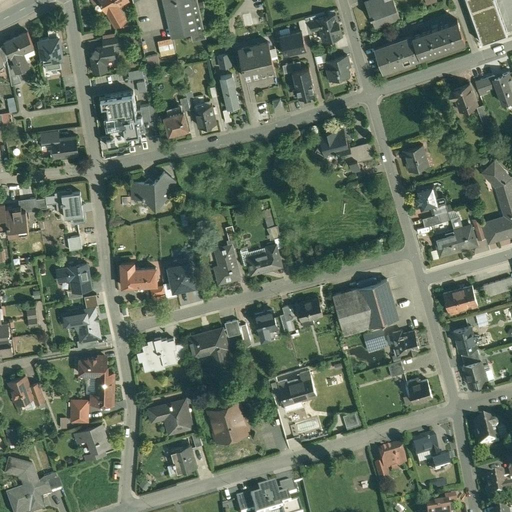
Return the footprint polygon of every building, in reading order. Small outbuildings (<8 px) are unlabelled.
[(99,0),(115,25),(127,18),(119,4),(125,0),(99,0)] [(197,0),(162,0),(171,36),(157,39),(161,55),(175,52),(172,36),(191,31),(192,39),(206,36),(197,0)] [(332,0),(310,0),(313,9),(332,4),(333,4),(332,0)] [(384,0),(366,0),(365,1),(371,16),(370,16),(371,17),(372,17),(375,26),(400,16),(393,0),(384,0)] [(494,0),(467,0),(483,40),(507,31),(494,0)] [(332,4),(313,9),(314,15),(334,9),(333,4),(332,4)] [(335,13),(310,20),(313,31),(320,28),(323,40),(342,35),(335,13)] [(251,14),(242,15),(244,27),(258,24),(257,18),(252,18),(251,14)] [(456,20),(438,26),(438,25),(431,27),(431,28),(413,35),(413,34),(412,34),(420,56),(421,56),(419,53),(432,48),(433,51),(442,47),(442,45),(454,40),(455,43),(464,40),(464,41),(465,40),(457,18),(456,19),(456,20)] [(56,26),(48,28),(50,37),(39,39),(43,60),(59,58),(62,57),(62,56),(59,35),(58,35),(56,26)] [(301,29),(279,35),(284,54),(306,49),(301,29)] [(27,31),(4,41),(5,44),(11,55),(14,54),(16,60),(13,62),(17,70),(29,65),(22,50),(34,45),(27,31)] [(394,39),(388,42),(388,43),(375,47),(374,46),(374,47),(382,71),(383,71),(383,70),(390,67),(389,64),(401,60),(402,64),(403,64),(401,60),(409,57),(410,60),(419,57),(420,58),(419,56),(420,56),(412,34),(411,35),(411,34),(411,35),(395,40),(394,39)] [(120,35),(103,38),(104,46),(113,45),(122,44),(120,35)] [(268,41),(258,43),(252,44),(252,45),(239,48),(245,78),(275,71),(268,41)] [(104,46),(97,47),(96,49),(95,48),(92,53),(93,54),(91,56),(94,71),(106,69),(105,63),(109,58),(115,57),(113,45),(104,46)] [(333,50),(321,54),(323,61),(328,60),(328,59),(335,57),(333,50)] [(227,53),(219,55),(221,66),(229,64),(227,53)] [(157,54),(146,56),(148,67),(159,65),(157,54)] [(335,57),(328,59),(328,60),(329,67),(327,68),(330,79),(349,74),(347,66),(350,66),(347,54),(335,57)] [(68,55),(62,56),(62,57),(59,58),(62,74),(71,72),(68,55)] [(300,61),(282,65),(284,73),(292,71),(292,70),(301,68),(300,61)] [(17,70),(13,62),(8,64),(12,84),(22,81),(17,70)] [(301,68),(292,70),(292,71),(298,97),(315,93),(309,67),(301,68)] [(129,79),(143,76),(142,70),(128,72),(129,79)] [(494,75),(482,79),(485,86),(496,82),(498,87),(496,87),(502,102),(511,97),(511,78),(509,71),(495,76),(494,75)] [(232,74),(220,76),(228,108),(239,105),(232,74)] [(482,78),(475,80),(479,91),(485,88),(485,86),(482,79),(482,78)] [(145,81),(137,82),(139,93),(147,91),(145,81)] [(469,83),(460,86),(460,87),(453,89),(453,90),(449,92),(450,98),(456,98),(457,102),(460,101),(463,109),(477,104),(469,83)] [(133,91),(100,96),(102,106),(106,105),(111,136),(107,137),(108,146),(141,141),(133,91)] [(187,96),(180,98),(181,104),(178,105),(179,111),(183,110),(184,111),(190,109),(187,96)] [(275,106),(283,105),(282,97),(274,99),(275,106)] [(289,102),(291,111),(303,108),(301,99),(289,102)] [(212,104),(204,106),(203,102),(194,104),(199,126),(216,122),(212,104)] [(484,119),(489,118),(485,103),(479,105),(484,119)] [(156,104),(141,106),(143,120),(158,118),(156,104)] [(228,109),(223,110),(225,121),(231,119),(228,109)] [(179,111),(164,115),(169,134),(176,132),(176,133),(182,131),(181,130),(188,128),(184,111),(183,110),(179,111)] [(338,128),(327,131),(328,133),(319,135),(321,141),(316,150),(325,155),(335,153),(337,153),(337,152),(343,151),(351,148),(348,139),(347,139),(344,128),(339,130),(338,128)] [(58,130),(40,132),(41,141),(52,140),(52,139),(59,138),(58,130)] [(59,138),(52,139),(52,140),(54,157),(64,155),(64,157),(68,156),(68,155),(70,154),(70,156),(77,155),(77,154),(78,153),(76,136),(59,138)] [(370,143),(351,148),(343,151),(344,154),(347,153),(353,173),(360,171),(358,161),(374,157),(370,143)] [(423,144),(403,149),(404,153),(406,153),(410,167),(408,168),(409,169),(425,165),(422,153),(425,152),(423,144)] [(506,215),(490,220),(493,232),(495,238),(511,232),(511,185),(509,177),(503,171),(502,172),(494,163),(495,162),(494,161),(484,172),(490,179),(492,178),(496,182),(506,215)] [(164,171),(154,182),(150,182),(147,179),(144,182),(133,182),(134,196),(142,196),(142,198),(145,198),(156,208),(174,188),(170,184),(174,180),(164,171)] [(433,184),(416,188),(422,208),(432,205),(438,203),(433,184)] [(71,190),(55,192),(55,194),(46,195),(46,197),(47,204),(61,202),(61,203),(63,203),(65,216),(70,216),(71,223),(86,221),(84,203),(82,204),(80,192),(71,193),(71,190)] [(36,197),(25,198),(26,209),(26,211),(38,210),(38,209),(36,199),(36,197)] [(46,197),(36,199),(38,209),(47,207),(47,204),(46,197)] [(438,203),(432,205),(434,214),(440,213),(448,210),(445,202),(438,203)] [(5,204),(0,204),(0,230),(8,230),(5,207),(5,204)] [(21,205),(5,207),(8,230),(9,235),(29,233),(26,211),(26,209),(21,210),(21,205)] [(434,214),(422,217),(425,226),(442,221),(440,213),(434,214)] [(463,227),(459,215),(450,218),(454,229),(463,227)] [(473,218),(475,227),(481,225),(479,216),(473,218)] [(493,232),(490,220),(484,222),(487,233),(493,232)] [(277,224),(271,226),(274,238),(280,236),(277,224)] [(463,227),(454,229),(460,249),(476,244),(470,224),(463,227)] [(232,225),(226,226),(229,239),(236,237),(232,225)] [(481,225),(475,227),(479,238),(485,236),(481,225)] [(454,229),(434,235),(440,255),(460,249),(454,229)] [(80,235),(68,237),(70,249),(82,247),(80,235)] [(267,251),(247,257),(251,273),(282,265),(276,244),(266,246),(267,251)] [(231,245),(216,249),(221,270),(217,271),(220,282),(239,277),(231,245)] [(191,260),(167,265),(173,290),(196,285),(191,260)] [(156,266),(134,268),(134,261),(121,262),(122,285),(157,283),(156,266)] [(87,262),(69,266),(69,267),(57,269),(59,280),(59,279),(71,277),(73,290),(73,291),(81,289),(91,288),(87,262)] [(511,279),(511,276),(483,284),(486,296),(509,289),(509,287),(511,285),(511,279)] [(387,278),(358,287),(333,295),(344,332),(369,325),(398,317),(387,278)] [(164,284),(151,287),(152,294),(165,291),(164,284)] [(472,284),(443,292),(448,309),(449,309),(450,312),(459,310),(458,306),(471,303),(471,306),(478,304),(472,284)] [(81,289),(73,291),(73,290),(68,291),(69,298),(83,296),(81,289)] [(318,297),(297,302),(301,320),(323,314),(318,297)] [(289,305),(282,306),(286,320),(293,318),(289,305)] [(36,307),(27,309),(28,317),(37,316),(36,307)] [(95,307),(67,312),(69,324),(80,323),(83,339),(97,336),(97,337),(100,336),(95,307)] [(272,309),(255,314),(259,330),(268,328),(268,329),(277,327),(272,309)] [(0,321),(8,320),(2,321),(0,311),(0,321)] [(485,311),(476,314),(479,325),(489,322),(485,311)] [(37,316),(28,317),(29,326),(38,325),(37,316)] [(237,318),(225,322),(228,335),(241,332),(239,325),(237,318)] [(8,320),(0,321),(0,337),(9,336),(8,330),(9,330),(8,320)] [(246,324),(239,325),(241,332),(244,341),(250,339),(246,324)] [(471,326),(454,330),(459,351),(476,346),(471,326)] [(381,327),(364,333),(369,349),(386,344),(381,327)] [(222,328),(188,337),(193,355),(214,350),(217,363),(229,360),(225,347),(227,346),(222,328)] [(414,330),(402,333),(401,330),(392,332),(396,345),(397,344),(400,352),(408,350),(408,351),(417,349),(417,348),(419,347),(414,330)] [(9,336),(0,337),(0,353),(1,354),(13,352),(11,342),(10,342),(9,336)] [(83,339),(77,340),(78,347),(98,344),(97,337),(97,336),(83,339)] [(166,338),(161,339),(161,337),(154,339),(155,343),(148,344),(148,343),(142,345),(144,350),(137,352),(139,360),(142,360),(145,369),(154,367),(156,362),(163,360),(164,364),(177,360),(176,358),(174,348),(176,347),(175,344),(173,338),(167,339),(166,338)] [(184,341),(175,344),(176,347),(174,348),(176,358),(187,355),(184,341)] [(105,355),(98,355),(98,357),(89,357),(89,359),(80,358),(79,372),(96,373),(96,392),(91,392),(91,403),(113,403),(114,373),(107,372),(107,367),(105,367),(105,355)] [(401,359),(388,363),(392,375),(404,371),(401,359)] [(481,359),(463,364),(469,385),(487,379),(481,359)] [(301,378),(287,382),(287,379),(277,382),(281,393),(284,402),(300,397),(301,398),(317,394),(309,370),(300,373),(301,378)] [(25,375),(9,381),(14,394),(13,396),(14,400),(16,401),(17,402),(33,397),(33,396),(29,385),(25,375)] [(418,377),(407,380),(408,384),(405,385),(408,394),(411,393),(413,401),(432,396),(427,378),(419,381),(418,377)] [(277,379),(270,381),(274,394),(281,393),(277,382),(277,379)] [(39,382),(29,385),(33,396),(33,397),(35,402),(45,399),(39,382)] [(196,385),(185,388),(188,401),(200,398),(196,385)] [(185,398),(149,408),(152,419),(169,415),(171,421),(167,422),(169,431),(192,425),(185,398)] [(88,400),(72,399),(72,420),(87,420),(88,400)] [(239,400),(208,409),(215,430),(213,432),(215,437),(217,438),(218,440),(248,431),(248,429),(249,427),(248,422),(245,421),(239,400)] [(487,420),(474,423),(480,446),(499,442),(496,430),(497,428),(497,426),(497,425),(496,424),(495,423),(494,423),(493,423),(488,424),(487,420)] [(102,423),(75,432),(78,442),(88,438),(92,451),(103,448),(110,445),(102,423)] [(7,427),(9,443),(21,441),(19,426),(7,427)] [(197,430),(191,432),(196,446),(202,444),(197,430)] [(433,435),(412,441),(416,457),(430,452),(432,458),(432,459),(435,469),(450,464),(447,454),(439,456),(437,450),(433,435)] [(189,444),(171,450),(174,460),(173,460),(173,463),(175,462),(178,471),(196,466),(189,444)] [(400,445),(386,449),(384,448),(381,449),(380,451),(379,451),(382,463),(384,469),(385,469),(396,465),(399,467),(404,465),(405,462),(400,445)] [(103,448),(92,451),(94,457),(105,453),(103,448)] [(32,462),(10,456),(6,471),(7,471),(8,467),(20,471),(27,490),(24,491),(16,494),(17,497),(9,499),(12,508),(13,508),(14,511),(36,511),(43,510),(42,507),(43,506),(42,497),(51,493),(46,480),(46,481),(39,483),(32,462)] [(384,469),(382,463),(374,465),(380,482),(388,479),(385,469),(384,469)] [(56,470),(44,474),(46,481),(46,480),(51,493),(63,489),(56,470)] [(502,476),(487,478),(489,491),(487,492),(488,499),(506,496),(511,494),(511,484),(504,486),(502,476)] [(445,480),(430,483),(431,489),(447,486),(445,480)] [(295,492),(292,481),(280,485),(283,495),(295,492)] [(260,496),(251,499),(254,509),(254,511),(278,511),(284,510),(283,507),(280,498),(276,485),(258,490),(260,496)] [(249,494),(237,498),(240,511),(245,511),(254,509),(251,499),(249,494)] [(455,494),(445,496),(446,502),(448,502),(448,503),(456,502),(455,494)] [(291,504),(289,496),(280,498),(283,507),(291,504)] [(446,502),(426,506),(426,511),(449,511),(448,503),(448,502),(446,502)]
